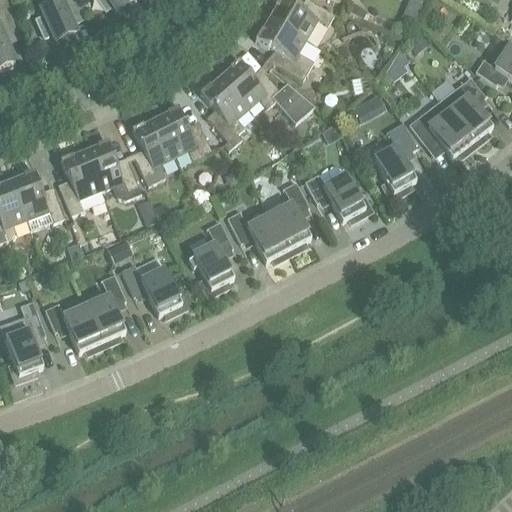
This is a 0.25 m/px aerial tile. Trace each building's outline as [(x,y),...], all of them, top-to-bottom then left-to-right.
[(0,0),(0,78),(12,73),(10,69),(15,67),(7,49),(20,43),(6,0),(0,0)] [(84,21),(85,23),(86,23),(75,0),(44,0),(49,8),(39,12),(43,21),(36,24),(44,42),(51,38),(54,47),(60,44),(63,51),(74,46),(71,39),(77,37),(72,27),(84,21)] [(95,0),(105,14),(111,10),(116,18),(121,14),(125,20),(136,14),(132,8),(137,4),(133,0),(95,0)] [(277,12),(270,24),(305,45),(317,24),(327,30),(333,19),(309,5),(303,15),(292,9),(293,8),(280,0),(274,11),(277,12)] [(305,45),(270,24),(263,36),(260,34),(254,45),(267,52),(267,51),(278,58),(272,68),(302,85),(313,66),(298,57),(305,45)] [(430,47),(419,33),(406,43),(417,57),(430,47)] [(474,77),(495,91),(503,80),(511,86),(511,54),(508,52),(494,72),(483,66),(484,65),(483,64),(474,77)] [(394,64),(400,73),(404,70),(410,65),(401,53),(394,64)] [(231,75),(221,84),(247,114),(258,105),(265,114),(275,106),(295,129),(315,111),(287,87),(278,94),(264,78),(255,86),(247,76),(238,64),(229,72),(231,75)] [(439,106),(474,152),(489,141),(486,137),(492,133),(475,110),(485,102),(470,82),(439,106)] [(236,123),(247,114),(221,84),(210,93),(208,90),(199,98),(208,109),(209,108),(217,118),(208,126),(226,146),(223,149),(228,155),(241,144),(236,139),(244,132),(236,123)] [(378,98),(369,103),(376,116),(385,111),(378,98)] [(439,106),(428,114),(408,130),(423,150),(434,142),(451,164),(457,160),(460,163),(474,152),(439,106)] [(155,126),(173,162),(186,156),(192,166),(212,156),(199,131),(188,136),(183,125),(184,125),(177,111),(166,117),(168,120),(155,126)] [(162,168),(173,162),(155,126),(143,132),(142,129),(131,135),(138,148),(138,147),(144,158),(133,164),(146,189),(165,180),(162,168)] [(415,186),(401,162),(416,153),(402,128),(385,137),(386,138),(387,138),(395,152),(373,164),(386,188),(382,191),(390,206),(411,194),(409,190),(415,186)] [(97,153),(85,158),(100,195),(112,190),(117,203),(124,206),(141,199),(128,166),(116,171),(112,159),(113,159),(107,145),(96,150),(97,153)] [(100,195),(85,158),(72,164),(71,160),(59,165),(65,179),(66,178),(71,190),(60,194),(71,220),(88,213),(90,209),(103,204),(100,195)] [(29,236),(52,227),(64,223),(54,197),(42,201),(38,189),(39,189),(34,175),(23,179),(24,183),(11,188),(25,225),(29,236)] [(304,187),(316,209),(328,203),(341,227),(348,224),(350,228),(371,217),(362,201),(358,203),(345,180),(323,192),(317,181),(318,181),(317,179),(304,187)] [(269,221),(290,260),(306,252),(303,248),(310,244),(297,219),(309,213),(295,187),(281,194),(282,195),(283,195),(291,209),(269,221)] [(13,230),(25,225),(11,188),(0,191),(0,247),(12,243),(15,236),(13,230)] [(153,216),(142,221),(146,230),(158,225),(153,216)] [(290,260),(269,221),(247,232),(239,218),(240,217),(240,216),(226,223),(240,249),(252,243),(265,268),(271,264),(273,269),(290,260)] [(233,284),(221,259),(232,253),(219,227),(205,234),(206,235),(207,235),(214,249),(191,260),(204,285),(200,287),(208,302),(229,292),(226,287),(233,284)] [(123,260),(118,248),(109,252),(114,264),(123,260)] [(157,261),(134,272),(134,271),(135,270),(134,269),(120,276),(133,302),(145,296),(157,322),(164,318),(166,323),(188,313),(180,297),(176,299),(157,261)] [(85,311),(103,352),(120,345),(118,341),(125,338),(113,312),(125,306),(113,280),(99,286),(100,287),(101,287),(108,302),(85,311)] [(42,373),(33,346),(45,341),(32,306),(19,311),(23,322),(22,323),(23,324),(24,324),(28,335),(4,344),(13,370),(9,371),(15,388),(37,380),(35,375),(42,373)] [(103,352),(85,311),(62,322),(57,310),(58,310),(58,309),(44,315),(54,338),(66,333),(78,358),(85,355),(87,360),(103,352)]
